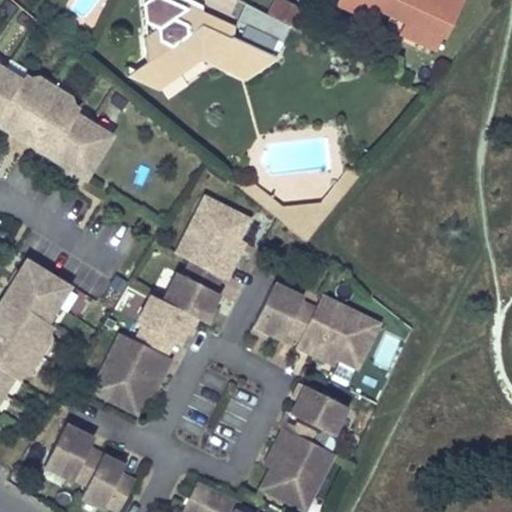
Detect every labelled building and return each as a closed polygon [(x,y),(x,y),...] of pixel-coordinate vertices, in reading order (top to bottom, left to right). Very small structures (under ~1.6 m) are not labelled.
[(188,0),(143,0),(143,1),(144,0),(170,0),(172,18),(185,24),(190,21),(228,38),(231,37),(232,27),(203,13),(203,6),(188,0)] [(238,40),(231,37),(228,38),(190,21),(185,24),(172,18),(170,0),(144,0),(143,1),(147,37),(144,38),(147,64),(149,62),(176,76),(200,59),(243,78),(275,57),(270,54),(277,40),(277,39),(245,25),(238,40)] [(282,0),(281,0),(275,0),(267,15),(273,18),(282,0)] [(300,9),(282,0),(273,18),(290,27),(300,9)] [(337,0),(335,5),(372,22),(377,11),(390,17),(404,24),(399,36),(435,54),(442,40),(445,41),(463,4),(453,0),(337,0)] [(267,15),(246,4),(237,22),(245,25),(277,39),(277,40),(281,42),(290,27),(273,18),(267,15)] [(149,62),(147,64),(130,76),(158,89),(176,76),(149,62)] [(0,124),(10,131),(26,105),(47,118),(31,143),(83,176),(108,134),(91,124),(73,113),(76,108),(66,102),(49,91),(32,81),(23,75),(22,75),(19,79),(2,69),(0,67),(0,124)] [(39,70),(32,81),(49,91),(66,102),(73,91),(39,70)] [(187,70),(164,86),(171,96),(194,80),(187,70)] [(26,105),(10,131),(31,143),(47,118),(26,105)] [(250,183),(236,185),(305,241),(365,169),(347,171),(333,188),(310,216),(281,194),(267,196),(250,183)] [(333,188),(281,194),(310,216),(333,188)] [(204,197),(195,213),(202,216),(210,200),(204,197)] [(104,377),(95,393),(133,412),(143,393),(147,386),(153,389),(184,330),(192,315),(198,318),(203,321),(218,293),(212,290),(220,276),(225,279),(240,249),(234,245),(237,238),(247,219),(210,200),(202,216),(195,213),(175,253),(190,261),(183,275),(176,272),(161,300),(149,294),(134,323),(140,327),(133,341),(118,333),(97,373),(104,377)] [(244,242),(237,238),(234,245),(240,249),(244,242)] [(0,346),(0,391),(9,376),(14,379),(20,369),(25,361),(37,343),(42,335),(48,325),(43,322),(54,305),(65,287),(24,262),(0,300),(0,318),(17,329),(4,350),(0,346)] [(373,331),(357,323),(360,316),(319,296),(313,308),(299,301),(301,297),(272,283),(252,325),(281,339),(285,331),(299,338),(295,346),(325,361),(329,354),(335,358),(354,368),(373,331)] [(192,315),(184,330),(190,333),(198,318),(192,315)] [(360,316),(357,323),(373,331),(376,324),(360,316)] [(0,318),(0,346),(4,350),(17,329),(0,318)] [(25,361),(20,369),(31,375),(52,342),(42,335),(37,343),(25,361)] [(329,354),(325,361),(332,365),(335,358),(329,354)] [(104,377),(97,373),(89,389),(95,393),(104,377)] [(297,382),(290,398),(296,401),(304,385),(297,382)] [(317,392),(304,385),(296,401),(291,412),(286,410),(278,426),(280,427),(266,457),(273,460),(269,467),(260,486),(299,505),(307,489),(313,492),(333,451),(310,440),(317,425),(331,432),(344,405),(317,392)] [(147,386),(143,393),(150,396),(153,389),(147,386)] [(66,417),(63,423),(78,431),(81,425),(66,417)] [(63,423),(42,463),(70,478),(72,475),(85,482),(79,494),(101,505),(103,501),(118,508),(132,480),(118,473),(122,465),(115,461),(87,446),(91,437),(78,431),(63,423)] [(119,455),(115,461),(122,465),(125,458),(119,455)] [(273,460),(266,457),(263,463),(269,467),(273,460)] [(194,482),(180,509),(185,511),(234,511),(231,510),(235,503),(194,482)] [(307,489),(299,505),(305,508),(313,492),(307,489)]
